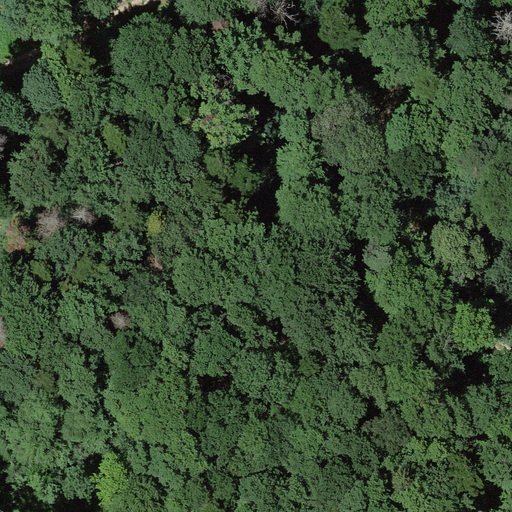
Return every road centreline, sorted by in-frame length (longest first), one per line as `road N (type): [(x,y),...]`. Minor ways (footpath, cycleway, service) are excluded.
road 1 (track): [(387,0),(382,125),(402,203),(439,292),(511,355)]
road 2 (track): [(0,72),(140,0)]
